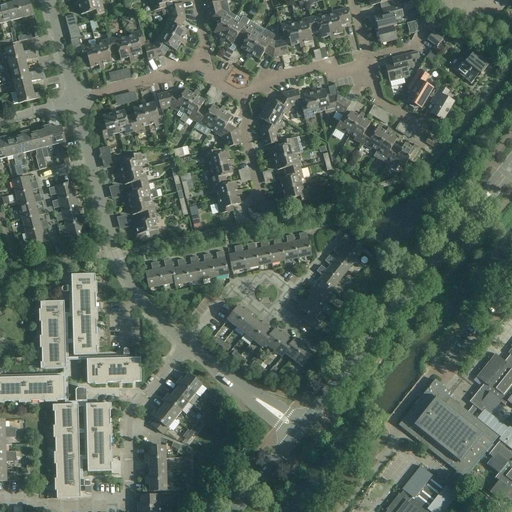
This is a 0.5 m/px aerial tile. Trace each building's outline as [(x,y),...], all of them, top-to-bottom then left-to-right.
[(22,19),(17,0),(12,0),(13,3),(7,5),(11,21),(22,19)] [(17,0),(22,19),(32,16),(28,0),(24,0),(22,1),(22,0),(17,0)] [(99,5),(98,0),(97,0),(78,5),(81,16),(89,14),(90,18),(105,14),(102,5),(99,5)] [(169,15),(184,11),(182,4),(167,8),(166,4),(174,2),(173,0),(152,0),(153,2),(151,2),(153,13),(168,9),(169,15)] [(206,5),(208,12),(228,7),(226,0),(206,5)] [(368,0),(371,7),(384,3),(386,9),(399,5),(397,0),(368,0)] [(11,21),(7,5),(1,6),(0,3),(0,2),(0,19),(1,24),(11,21)] [(415,8),(422,14),(426,10),(419,4),(415,8)] [(377,31),(393,27),(396,26),(394,20),(403,17),(400,5),(399,5),(386,9),(385,9),(386,14),(374,18),(377,31)] [(228,7),(208,12),(210,21),(219,26),(215,33),(224,38),(234,21),(236,17),(229,12),(228,7)] [(332,15),(327,16),(332,36),(342,33),(341,25),(351,22),(347,8),(332,12),(332,15)] [(186,19),(184,11),(169,15),(170,17),(165,26),(168,27),(165,32),(182,42),(188,32),(182,28),(186,19)] [(68,28),(78,26),(75,15),(65,18),(68,28)] [(311,18),(315,32),(319,31),(321,39),(332,36),(327,16),(321,18),(321,15),(311,18)] [(315,32),(311,18),(301,20),(302,22),(297,24),(302,44),(312,41),(310,33),(315,32)] [(249,27),(241,40),(245,42),(241,49),(250,54),(260,37),(256,34),(257,32),(253,29),(258,21),(254,19),(249,27)] [(241,40),(249,27),(240,21),(238,24),(234,21),(224,38),(233,44),(237,37),(241,40)] [(418,28),(416,22),(407,24),(410,35),(415,34),(418,28)] [(278,42),(282,56),(289,54),(285,40),(288,38),(291,46),(302,44),(297,24),(291,25),(290,23),(281,25),(284,40),(278,42)] [(78,26),(68,28),(71,38),(80,36),(78,26)] [(393,27),(377,31),(380,44),(396,40),(393,27)] [(273,58),(282,56),(278,42),(275,42),(272,41),(275,36),(265,29),(260,37),(250,54),(259,60),(264,53),(273,58)] [(133,37),(127,38),(132,58),(143,55),(141,47),(145,46),(148,61),(155,59),(151,45),(150,41),(144,42),(142,32),(132,34),(133,37)] [(151,45),(155,59),(165,57),(170,47),(177,51),(182,42),(165,32),(162,36),(160,35),(154,44),(151,45)] [(436,48),(443,40),(433,32),(427,40),(436,48)] [(111,40),(115,54),(119,52),(121,61),(132,58),(127,38),(121,40),(121,37),(111,40)] [(91,68),(102,66),(96,46),(95,40),(88,42),(89,45),(81,47),(79,38),(71,40),(75,56),(82,54),(84,61),(89,60),(91,68)] [(115,54),(111,40),(101,42),(102,44),(96,46),(102,66),(112,63),(110,55),(115,54)] [(3,63),(34,55),(33,50),(24,53),(22,46),(5,51),(0,52),(3,63)] [(470,50),(466,56),(455,69),(458,71),(457,72),(464,77),(463,78),(471,84),(478,74),(480,75),(488,65),(470,50)] [(408,76),(406,70),(414,69),(412,60),(419,58),(417,52),(391,59),(393,64),(386,66),(390,81),(408,76)] [(6,73),(27,68),(26,61),(36,59),(34,55),(3,63),(6,73)] [(236,67),(231,78),(242,83),(247,72),(236,67)] [(27,68),(6,73),(8,84),(40,76),(39,71),(29,74),(27,68)] [(120,72),(122,80),(126,79),(127,80),(131,78),(129,69),(124,70),(124,71),(120,72)] [(418,71),(407,89),(413,92),(408,101),(421,108),(431,89),(423,84),(427,76),(418,71)] [(122,80),(120,72),(115,73),(115,72),(109,74),(111,84),(117,82),(117,81),(122,80)] [(16,93),(33,89),(31,83),(41,80),(40,76),(8,84),(13,83),(16,93)] [(210,85),(205,92),(216,98),(220,91),(210,85)] [(454,103),(446,98),(450,92),(439,87),(432,99),(437,102),(430,114),(443,121),(454,103)] [(33,89),(16,93),(11,95),(14,105),(39,99),(39,98),(45,97),(44,92),(34,95),(33,89)] [(173,92),(164,94),(168,108),(171,107),(179,113),(180,111),(184,113),(180,120),(181,121),(196,96),(186,90),(181,97),(173,92)] [(315,114),(320,113),(315,93),(305,96),(307,104),(303,105),(299,90),(292,92),(296,106),(302,105),(306,120),(315,117),(315,114)] [(327,90),(315,93),(320,113),(325,112),(326,114),(336,112),(338,113),(346,100),(338,96),(329,98),(327,90)] [(125,95),(127,104),(132,103),(138,102),(135,92),(130,93),(130,94),(125,95)] [(292,92),(283,94),(277,103),(271,99),(265,109),(282,119),(285,114),(288,115),(292,107),(296,106),(292,92)] [(165,124),(161,110),(168,108),(164,94),(157,96),(161,110),(157,111),(155,103),(144,106),(149,126),(154,125),(155,127),(165,124)] [(127,104),(125,95),(121,96),(114,97),(117,107),(123,106),(123,105),(127,104)] [(197,124),(205,111),(201,109),(205,102),(196,96),(181,121),(186,124),(189,118),(197,124)] [(346,133),(351,136),(361,118),(352,113),(348,120),(344,118),(352,104),(346,100),(338,113),(344,117),(336,130),(345,135),(346,133)] [(149,126),(144,106),(134,109),(136,117),(131,118),(135,132),(144,130),(144,127),(149,126)] [(213,129),(223,112),(213,106),(209,113),(205,111),(197,124),(206,129),(207,126),(213,129)] [(379,119),(383,112),(379,110),(380,109),(374,106),(369,114),(374,118),(375,117),(379,119)] [(261,131),(263,140),(277,137),(276,134),(282,125),(279,123),(282,119),(265,109),(260,119),(266,122),(261,131)] [(135,132),(131,118),(127,119),(124,112),(114,114),(119,134),(124,133),(125,135),(135,132)] [(224,139),(225,142),(239,139),(237,130),(228,124),(232,118),(223,112),(213,129),(217,132),(215,134),(224,139)] [(383,112),(379,119),(383,122),(382,122),(387,125),(392,117),(387,114),(383,112)] [(119,134),(114,114),(103,117),(105,125),(101,126),(104,140),(115,137),(114,135),(119,134)] [(363,146),(370,133),(367,131),(371,124),(361,118),(351,136),(355,138),(354,140),(363,146)] [(405,135),(409,128),(406,125),(400,122),(395,130),(401,133),(405,135)] [(53,126),(48,127),(53,146),(60,145),(62,155),(68,153),(61,127),(53,129),(53,126)] [(53,146),(48,127),(44,128),(45,131),(37,133),(44,159),(48,158),(46,148),(53,146)] [(409,128),(405,135),(409,137),(414,130),(409,128)] [(377,152),(388,134),(379,129),(374,136),(370,133),(363,146),(371,150),(372,149),(377,152)] [(44,159),(37,133),(30,135),(29,132),(25,133),(30,152),(36,151),(37,155),(36,157),(39,171),(46,169),(44,159)] [(30,152),(25,133),(21,134),(21,137),(14,139),(20,165),(25,164),(23,154),(30,152)] [(388,134),(377,152),(382,154),(381,156),(389,161),(397,149),(393,147),(398,140),(388,134)] [(299,138),(279,143),(277,137),(263,140),(265,147),(279,143),(281,147),(272,149),(275,160),(295,155),(303,153),(299,138)] [(20,165),(14,139),(7,141),(6,138),(1,139),(6,158),(13,157),(15,166),(20,165)] [(241,145),(239,139),(225,142),(226,148),(241,145)] [(401,151),(397,149),(389,161),(386,166),(395,171),(399,164),(404,167),(410,157),(414,159),(421,148),(415,145),(413,149),(405,144),(401,151)] [(102,160),(112,157),(109,147),(99,149),(102,160)] [(210,169),(230,164),(228,153),(220,155),(219,150),(204,154),(207,164),(209,164),(210,169)] [(122,174),(142,169),(141,164),(143,163),(140,154),(127,157),(128,162),(120,164),(122,174)] [(295,155),(275,160),(278,170),(286,168),(287,173),(302,169),(299,160),(296,160),(295,155)] [(112,157),(102,160),(104,170),(114,167),(112,157)] [(212,184),(226,181),(225,177),(233,175),(230,164),(210,169),(212,174),(209,175),(212,184)] [(238,169),(241,182),(251,180),(248,167),(238,169)] [(134,188),(148,184),(146,174),(143,175),(142,169),(122,174),(125,186),(133,184),(134,188)] [(266,180),(274,178),(271,169),(263,171),(266,180)] [(302,169),(287,173),(288,177),(280,179),(283,191),(303,185),(302,180),(304,179),(302,169)] [(16,194),(38,189),(37,185),(34,186),(33,183),(30,184),(28,177),(12,181),(16,194)] [(218,199),(238,194),(236,184),(228,186),(226,181),(212,184),(215,194),(217,194),(218,199)] [(52,202),(52,203),(75,197),(72,184),(49,189),(50,193),(53,192),(54,195),(57,195),(59,200),(52,202)] [(148,184),(134,188),(135,192),(127,194),(130,205),(150,200),(158,198),(156,190),(150,192),(148,184)] [(303,185),(283,191),(286,201),(294,199),(295,203),(309,200),(307,190),(304,190),(303,185)] [(38,189),(16,194),(19,207),(42,202),(41,198),(37,199),(36,196),(33,197),(31,191),(38,189)] [(238,194),(218,199),(220,205),(217,205),(220,215),(234,211),(233,207),(241,205),(238,194)] [(10,204),(8,197),(2,199),(4,206),(10,204)] [(75,197),(52,203),(53,206),(57,205),(58,208),(61,207),(62,213),(55,215),(56,215),(78,209),(75,197)] [(142,218),(156,215),(154,205),(151,206),(150,200),(130,205),(133,216),(141,214),(142,218)] [(42,202),(19,207),(22,220),(45,214),(44,211),(41,212),(40,209),(36,210),(34,204),(42,202)] [(273,202),(262,205),(265,213),(275,210),(273,202)] [(261,214),(259,206),(248,209),(250,217),(261,214)] [(78,209),(56,215),(56,219),(60,218),(61,221),(64,220),(66,226),(59,228),(82,222),(78,209)] [(194,225),(200,223),(196,211),(190,213),(194,225)] [(45,215),(45,214),(22,220),(26,233),(48,227),(47,223),(44,224),(43,222),(39,223),(37,217),(45,215)] [(156,215),(142,218),(143,223),(135,225),(137,233),(132,234),(134,241),(147,238),(158,235),(156,225),(159,224),(156,215)] [(82,222),(59,228),(60,232),(63,231),(64,234),(68,233),(69,240),(85,235),(82,222)] [(49,228),(48,227),(26,233),(29,247),(52,241),(51,236),(47,237),(46,235),(42,236),(40,230),(49,228)] [(293,236),(298,259),(311,256),(307,233),(302,234),(303,237),(300,238),(301,241),(295,242),(293,236)] [(344,249),(357,260),(365,250),(346,235),(344,238),(346,241),(344,243),(347,245),(344,249)] [(298,259),(293,236),(290,236),(290,240),(287,240),(288,244),(282,245),(281,238),(280,238),(285,261),(298,259)] [(285,261),(280,238),(277,239),(277,242),(274,243),(275,246),(269,248),(268,241),(267,241),(272,264),(285,261)] [(272,264),(267,241),(264,242),(264,245),(261,246),(262,249),(256,250),(255,243),(254,244),(259,267),(272,264)] [(242,246),(241,246),(246,269),(259,267),(254,244),(251,244),(251,248),(248,248),(249,252),(243,253),(242,246)] [(246,269),(241,246),(238,247),(238,250),(235,251),(236,254),(229,256),(233,272),(246,269)] [(357,260),(344,249),(343,250),(338,246),(335,249),(338,251),(336,253),(339,256),(336,259),(349,269),(357,260)] [(211,255),(210,255),(215,278),(228,275),(224,252),(220,253),(220,256),(217,257),(218,260),(212,262),(211,255)] [(215,278),(210,255),(207,256),(207,259),(204,260),(205,263),(199,264),(198,257),(197,257),(202,280),(215,278)] [(349,269),(336,259),(335,260),(330,256),(327,259),(330,261),(328,264),(331,266),(329,268),(342,279),(349,269)] [(202,280),(197,257),(194,258),(194,261),(191,262),(192,266),(186,267),(185,260),(184,260),(189,283),(202,280)] [(176,286),(171,260),(167,261),(168,264),(165,265),(166,268),(160,270),(158,263),(163,286),(175,283),(176,286)] [(171,260),(176,286),(189,283),(184,260),(181,261),(181,264),(178,265),(179,268),(173,269),(173,267),(171,260)] [(163,286),(158,263),(154,264),(155,267),(152,268),(153,271),(146,272),(149,289),(163,286)] [(342,279),(329,268),(327,271),(321,266),(319,269),(322,272),(320,274),(322,276),(321,278),(334,288),(342,279)] [(97,320),(95,320),(95,309),(97,309),(97,294),(94,294),(94,283),(96,283),(96,275),(73,275),(73,281),(75,281),(75,297),(73,297),(73,308),(75,308),(76,323),(74,323),(74,334),(76,334),(76,349),(74,349),(74,356),(98,355),(98,341),(95,341),(95,336),(98,336),(97,320)] [(334,288),(321,278),(318,281),(321,284),(318,288),(315,286),(314,288),(330,301),(336,294),(332,291),(334,288)] [(330,301),(314,288),(309,293),(312,296),(309,300),(323,310),(330,301)] [(323,310),(309,300),(304,305),(301,303),(298,307),(307,314),(303,320),(315,330),(320,324),(315,320),(323,310)] [(65,361),(67,361),(66,350),(64,350),(64,334),(66,334),(66,323),(64,323),(63,308),(65,308),(65,302),(42,303),(42,311),(44,311),(44,322),(42,322),(42,337),(45,337),(45,348),(43,348),(43,370),(65,369),(65,361)] [(236,328),(249,311),(246,308),(244,311),(238,307),(227,321),(236,328)] [(349,316),(354,309),(350,307),(345,313),(349,316)] [(249,311),(236,328),(245,334),(256,321),(251,317),(253,314),(249,311)] [(256,321),(245,334),(253,341),(266,325),(263,322),(261,325),(256,321)] [(341,325),(338,323),(332,330),(336,333),(336,332),(341,325)] [(266,325),(253,341),(262,348),(276,330),(275,330),(272,334),(268,330),(270,327),(266,325)] [(276,330),(262,348),(265,344),(273,351),(286,334),(283,332),(281,334),(276,330)] [(286,334),(273,351),(282,358),(296,340),(295,340),(292,344),(288,340),(290,337),(286,334)] [(221,346),(224,343),(218,338),(215,342),(221,346)] [(296,340),(282,358),(285,354),(293,361),(306,344),(303,341),(300,344),(296,340)] [(224,343),(221,346),(228,351),(230,348),(224,343)] [(306,344),(293,361),(302,368),(313,354),(307,350),(310,347),(306,344)] [(474,405),(478,408),(483,412),(485,409),(492,415),(501,403),(506,407),(509,403),(511,405),(511,348),(508,353),(511,356),(511,361),(510,360),(507,363),(495,354),(477,377),(484,383),(469,402),(474,405)] [(238,360),(241,356),(235,352),(232,355),(238,360)] [(241,356),(238,360),(244,365),(247,361),(241,356)] [(259,358),(257,361),(265,367),(268,363),(259,358)] [(88,384),(142,382),(141,359),(135,359),(135,361),(120,361),(120,359),(109,359),(109,362),(94,362),(94,360),(88,360),(88,384)] [(258,370),(261,366),(255,362),(252,365),(258,370)] [(261,366),(258,370),(264,375),(267,371),(261,366)] [(273,376),(278,370),(274,367),(269,373),(273,376)] [(178,383),(195,396),(196,394),(200,398),(207,389),(189,375),(185,380),(182,378),(178,383)] [(294,384),(299,378),(296,375),(291,382),(294,384)] [(57,401),(66,401),(65,377),(59,377),(59,379),(44,380),(44,377),(32,378),(32,380),(17,380),(17,378),(6,378),(6,381),(0,380),(0,400),(4,400),(4,402),(20,402),(20,399),(31,399),(31,402),(46,401),(46,399),(57,398),(57,401)] [(399,426),(457,472),(451,479),(456,482),(461,475),(465,479),(499,436),(472,415),(478,408),(474,405),(468,412),(450,397),(453,394),(435,380),(399,426)] [(195,396),(178,383),(176,385),(179,387),(173,394),(187,405),(195,396)] [(76,402),(88,402),(87,391),(85,389),(78,389),(76,391),(76,402)] [(187,405),(173,394),(171,397),(169,395),(163,402),(166,404),(179,415),(187,405)] [(216,407),(221,401),(218,398),(213,404),(216,407)] [(88,472),(110,471),(112,471),(112,463),(109,463),(109,452),(111,452),(111,437),(109,437),(109,426),(111,426),(110,410),(108,410),(108,404),(89,405),(89,413),(87,413),(87,424),(89,424),(90,439),(87,439),(88,451),(90,451),(90,466),(88,466),(88,472)] [(179,415),(166,404),(158,414),(172,425),(179,415)] [(57,499),(60,499),(81,499),(81,492),(79,492),(78,477),(80,477),(80,466),(78,466),(78,451),(80,451),(80,440),(77,440),(77,424),(79,424),(79,413),(77,413),(77,405),(57,406),(58,412),(55,412),(56,427),(58,427),(58,438),(56,438),(56,454),(59,454),(59,464),(56,464),(57,480),(59,480),(59,491),(57,491),(57,499)] [(204,415),(207,418),(212,412),(209,409),(204,415)] [(492,415),(485,409),(483,412),(477,419),(500,437),(498,440),(511,450),(511,427),(509,425),(508,428),(492,415)] [(172,425),(158,414),(155,412),(152,416),(157,419),(152,425),(164,435),(172,425)] [(207,418),(204,415),(199,421),(203,424),(207,418)] [(0,433),(16,433),(16,428),(6,428),(5,421),(0,420),(0,433)] [(191,432),(194,435),(199,429),(195,426),(191,432)] [(194,435),(191,432),(186,438),(189,441),(194,435)] [(16,438),(16,433),(0,433),(0,445),(6,445),(6,438),(16,438)] [(511,451),(499,442),(489,455),(492,458),(487,464),(499,473),(495,478),(499,481),(490,493),(502,502),(506,497),(511,501),(511,451)] [(0,457),(16,457),(20,457),(20,452),(16,453),(16,452),(6,452),(6,445),(0,445),(0,457)] [(146,459),(166,459),(166,447),(149,448),(149,455),(145,455),(146,459)] [(0,469),(7,469),(7,462),(17,462),(16,457),(0,457),(0,469)] [(166,459),(146,459),(146,464),(149,464),(149,470),(167,470),(166,459)] [(445,511),(458,496),(455,494),(458,489),(453,486),(456,482),(451,479),(449,482),(439,474),(435,478),(421,467),(402,490),(404,491),(401,496),(399,494),(386,510),(388,511),(387,511),(445,511)] [(7,476),(7,469),(0,469),(0,481),(17,481),(17,476),(7,476)] [(167,470),(149,470),(149,476),(146,476),(146,481),(167,480),(167,470)] [(167,480),(146,481),(146,485),(150,485),(150,492),(167,492),(167,480)] [(138,508),(159,507),(159,496),(141,497),(141,503),(138,504),(138,508)]
